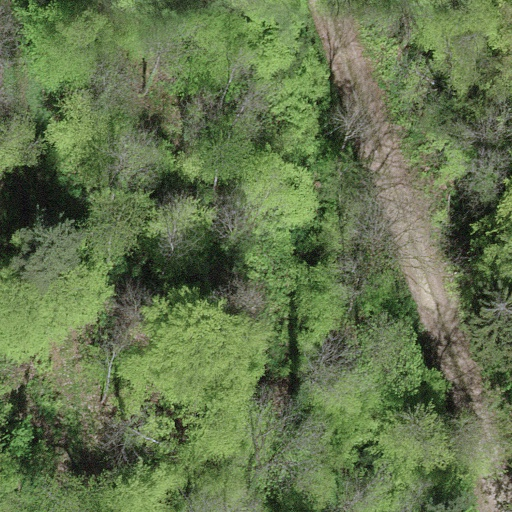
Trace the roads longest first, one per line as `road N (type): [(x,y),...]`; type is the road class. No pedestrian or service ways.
road 1 (track): [(501,511),(334,0)]
road 2 (track): [(70,511),(63,352),(13,99),(3,0)]
